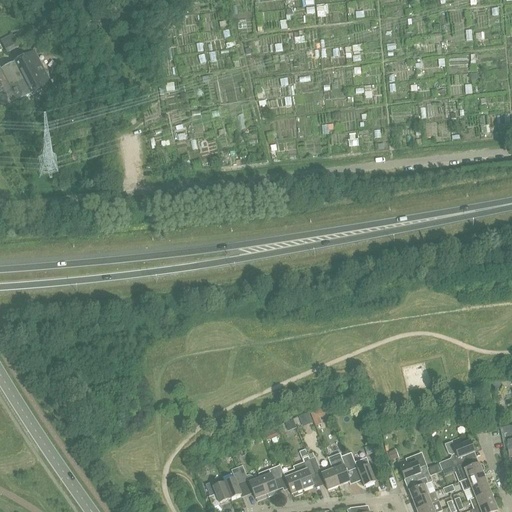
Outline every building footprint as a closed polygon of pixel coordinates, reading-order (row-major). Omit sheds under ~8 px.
[(51,9),(38,15),(44,29),(57,23),(51,9)] [(10,89),(17,102),(30,95),(31,97),(52,86),(34,52),(14,63),(15,64),(24,82),(10,89)] [(73,68),(82,84),(92,78),(83,63),(73,68)] [(24,82),(15,64),(1,71),(1,70),(0,70),(0,104),(3,111),(18,103),(17,102),(10,89),(24,82)] [(86,96),(81,97),(84,115),(100,112),(99,100),(94,101),(93,97),(87,98),(86,96)] [(500,382),(487,384),(489,392),(501,390),(500,382)] [(318,409),(310,412),(315,427),(322,425),(319,417),(328,416),(326,408),(318,409)] [(309,413),(299,417),(303,427),(313,423),(309,413)] [(293,420),(285,423),(288,432),(296,429),(293,420)] [(511,426),(500,429),(504,450),(507,449),(511,448),(511,426)] [(442,472),(453,468),(467,462),(465,457),(474,453),(470,442),(463,445),(461,439),(445,445),(448,455),(452,456),(450,460),(439,464),(442,472)] [(375,454),(371,446),(364,448),(367,456),(375,454)] [(395,450),(388,453),(391,461),(399,458),(395,450)] [(351,454),(345,456),(351,471),(357,469),(362,481),(364,487),(375,483),(369,466),(366,459),(357,463),(355,464),(351,454)] [(340,455),(328,459),(328,460),(332,471),(339,487),(340,486),(341,489),(350,486),(349,483),(350,483),(347,476),(346,473),(351,471),(345,456),(341,458),(340,455)] [(416,482),(425,479),(430,477),(441,472),(438,465),(427,469),(421,455),(398,464),(404,481),(414,477),(416,482)] [(304,464),(293,468),(294,471),(296,475),(303,491),(314,487),(310,478),(315,476),(311,464),(309,460),(308,458),(303,460),(304,464)] [(314,459),(309,460),(311,464),(315,476),(321,473),(320,470),(315,458),(314,459)] [(469,468),(467,462),(453,468),(459,483),(460,483),(483,474),(482,472),(483,471),(484,470),(483,466),(481,465),(479,466),(479,464),(469,468)] [(280,466),(275,468),(279,480),(285,478),(284,475),(280,466)] [(265,496),(266,496),(260,479),(254,481),(253,477),(249,476),(246,477),(243,467),(237,469),(243,484),(248,482),(255,500),(256,500),(257,503),(266,499),(265,496)] [(269,471),(258,475),(260,479),(266,496),(267,495),(268,498),(278,495),(277,492),(277,491),(274,482),(279,480),(275,468),(269,471)] [(235,479),(224,484),(230,500),(241,496),(238,486),(243,484),(237,469),(231,471),(235,479)] [(294,471),(284,475),(285,478),(285,479),(289,490),(292,496),(292,495),(294,498),(303,494),(302,492),(303,491),(296,475),(294,471)] [(327,473),(321,475),(325,485),(328,491),(339,487),(332,471),(327,473)] [(464,492),(469,490),(486,483),(483,474),(460,483),(464,492)] [(216,495),(219,504),(230,500),(224,484),(219,485),(213,488),(211,483),(205,486),(210,497),(216,495)] [(486,483),(469,490),(473,499),(490,493),(486,483)] [(409,492),(413,502),(430,495),(426,485),(409,492)] [(433,504),(437,503),(438,502),(435,493),(430,495),(413,502),(416,511),(433,504)] [(474,510),(477,509),(494,502),(490,493),(473,499),(470,501),(474,510)] [(497,511),(494,502),(477,509),(474,510),(472,511),(497,511)] [(416,511),(440,511),(437,503),(433,504),(416,511)]
